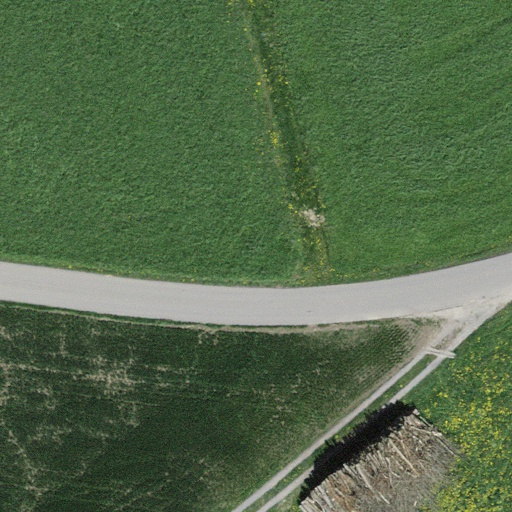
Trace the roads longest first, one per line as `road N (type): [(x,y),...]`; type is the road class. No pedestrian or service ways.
road 1 (unclassified): [(511,273),(281,307),(189,305),(0,282)]
road 2 (track): [(495,280),(436,353),(247,511)]
road 3 (track): [(340,304),(263,0)]
